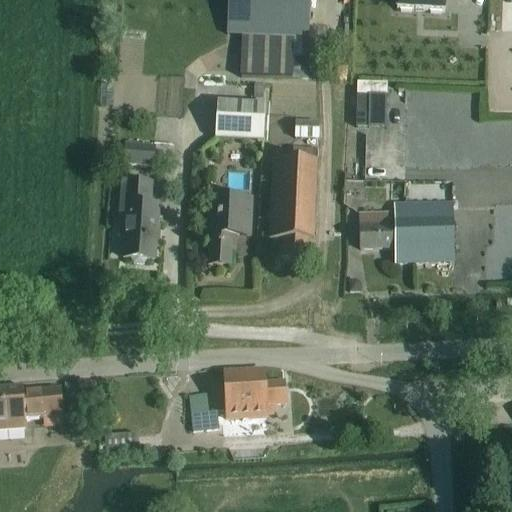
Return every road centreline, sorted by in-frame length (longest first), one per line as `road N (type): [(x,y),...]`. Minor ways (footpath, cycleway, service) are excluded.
road 1 (tertiary): [(0,373),(275,357)]
road 2 (tertiary): [(275,357),(511,346)]
road 3 (unclassified): [(436,396),(275,357)]
